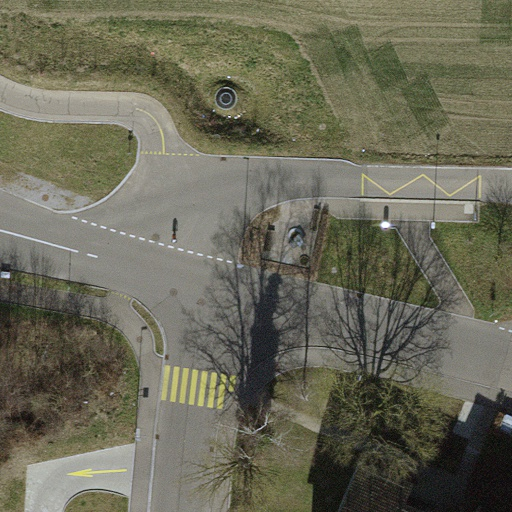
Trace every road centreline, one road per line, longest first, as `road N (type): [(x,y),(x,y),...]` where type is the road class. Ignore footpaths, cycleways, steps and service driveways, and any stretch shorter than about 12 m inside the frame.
road 1 (residential): [(208,283),(511,366)]
road 2 (residential): [(208,283),(187,511)]
road 3 (residential): [(208,283),(0,220)]
